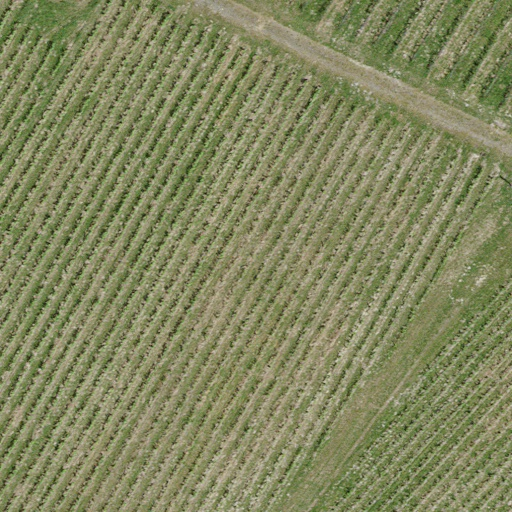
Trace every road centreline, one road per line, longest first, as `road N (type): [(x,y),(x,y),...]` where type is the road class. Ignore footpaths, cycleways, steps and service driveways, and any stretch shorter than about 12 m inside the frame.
road 1 (track): [(301,511),(511,229)]
road 2 (track): [(511,143),(223,0)]
